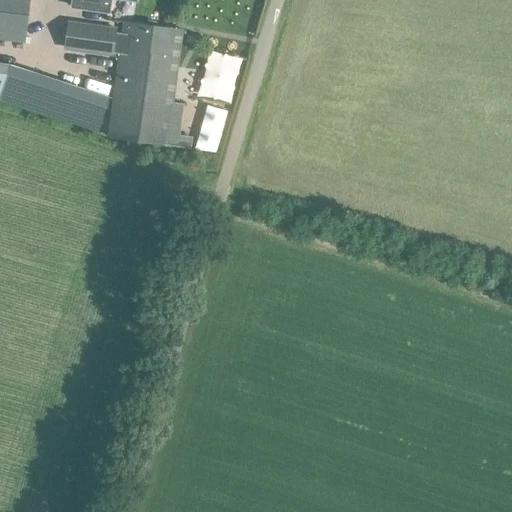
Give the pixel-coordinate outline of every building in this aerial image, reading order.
[(97,0),(96,10),(108,12),(109,0),(133,0),(136,0),(97,0)] [(110,30),(69,24),(65,48),(113,54),(121,55),(124,34),(116,33),(116,30),(115,30),(115,29),(110,28),(110,30)] [(121,55),(112,139),(170,146),(177,88),(184,30),(177,30),(125,24),(124,34),(121,55)] [(231,87),(240,58),(222,52),(213,81),(231,87)] [(110,97),(11,65),(0,63),(0,99),(98,132),(110,97)]
